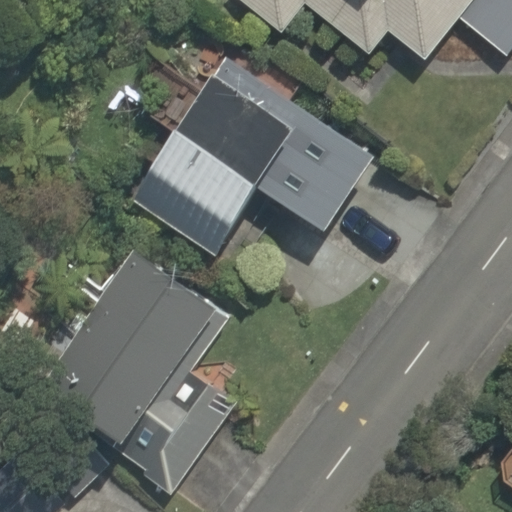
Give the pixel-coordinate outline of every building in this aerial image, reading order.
[(511,0),(257,0),(299,31),(313,13),(365,52),(383,29),(429,63),(455,28),(501,62),(511,46),(511,0)] [(262,186),(314,225),(369,152),(218,38),(114,176),(214,251),(262,186)] [(189,365),(230,306),(126,233),(23,382),(180,492),(242,402),(189,365)] [(511,490),(511,511),(511,460),(497,478),(511,490)] [(0,511),(9,511),(0,502),(0,511)]
